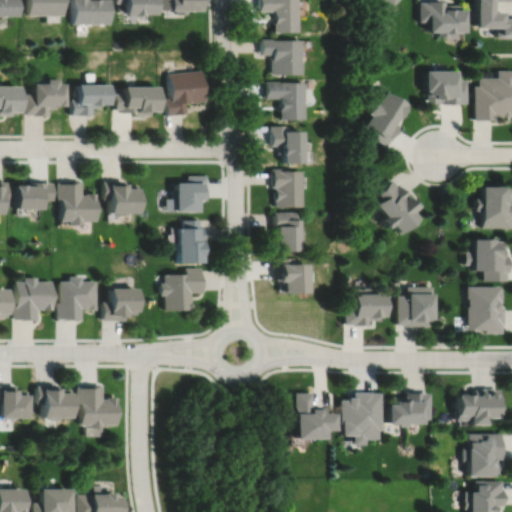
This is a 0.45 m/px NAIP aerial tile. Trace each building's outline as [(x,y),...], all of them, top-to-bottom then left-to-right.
[(0,0),(0,14),(15,14),(15,0),(0,0)] [(26,0),(26,13),(62,13),(62,0),(26,0)] [(70,0),(70,22),(106,22),(106,0),(70,0)] [(113,0),(113,1),(121,1),(121,5),(117,5),(117,10),(122,10),(122,11),(129,11),(129,14),(138,14),(138,11),(152,11),(152,0),(113,0)] [(157,0),(158,7),(172,7),(172,12),(183,12),(183,7),(197,7),(197,0),(157,0)] [(257,0),(257,9),(271,9),(271,31),(296,31),(296,0),(257,0)] [(417,0),(418,20),(426,20),(426,29),(436,29),(436,34),(444,34),(444,35),(456,35),(456,29),(463,29),(463,6),(458,6),(458,3),(442,3),(442,0),(417,0)] [(475,0),(475,24),(493,24),(493,35),(511,35),(511,16),(508,16),(508,15),(498,15),(498,8),(492,8),(492,0),(475,0)] [(259,37),(259,53),(268,53),(268,73),(299,73),(299,38),(271,38),(271,37),(259,37)] [(165,72),(167,96),(162,97),(164,113),(184,111),(183,102),(202,99),(199,68),(165,72)] [(423,68),(423,89),(425,89),(425,102),(434,102),(434,101),(440,101),(440,103),(457,103),(457,102),(465,101),(465,78),(456,78),(455,68),(423,68)] [(511,68),(495,68),(495,76),(477,76),(477,84),(472,84),(473,119),(494,119),(494,114),(497,114),(497,115),(508,115),(508,113),(511,113),(511,68)] [(22,92),(22,113),(30,113),(30,114),(46,114),(46,107),(54,107),(54,104),(64,104),(64,81),(56,81),(56,77),(45,77),(45,81),(31,81),(32,92),(22,92)] [(263,80),(263,97),(277,97),(277,118),(303,118),(303,80),(279,80),(263,80)] [(68,98),(68,114),(88,114),(88,106),(96,106),(96,102),(105,102),(105,82),(74,82),(74,89),(72,89),(72,95),(74,95),(74,98),(68,98)] [(0,114),(11,114),(11,110),(18,110),(19,84),(0,84),(0,114)] [(111,91),(111,108),(117,108),(117,111),(133,110),(133,113),(147,113),(147,109),(154,109),(154,84),(119,84),(119,91),(111,91)] [(383,89),(376,101),(372,99),(372,101),(369,100),(363,110),(368,113),(358,130),(384,145),(388,138),(389,139),(398,124),(392,121),(396,115),(397,116),(402,109),(400,108),(404,102),(383,89)] [(268,124),(269,144),(276,144),(276,153),(281,153),(281,161),(301,161),(300,129),(294,129),(294,127),(288,127),(288,126),(285,126),(285,124),(268,124)] [(269,167),(269,186),(272,186),(272,199),(273,205),(300,205),(300,169),(286,169),(286,167),(269,167)] [(172,181),(172,188),(169,188),(169,199),(171,199),(171,209),(197,210),(197,198),(204,198),(204,174),(185,174),(185,181),(172,181)] [(391,179),(376,192),(381,198),(375,203),(385,215),(379,219),(387,227),(392,223),(400,233),(410,224),(409,223),(417,217),(412,211),(418,205),(413,198),(411,199),(397,182),(395,184),(391,179)] [(54,182),(54,198),(57,198),(58,219),(65,219),(65,223),(78,223),(78,219),(92,219),(92,191),(82,192),(82,193),(78,193),(78,180),(62,180),(62,182),(54,182)] [(99,180),(99,198),(105,198),(104,211),(112,211),(112,213),(124,213),(124,211),(134,211),(134,183),(122,183),(122,180),(99,180)] [(12,183),(12,207),(40,207),(40,199),(50,199),(50,181),(27,181),(27,184),(23,184),(23,183),(12,183)] [(479,185),(479,197),(473,197),(473,209),(479,209),(479,227),(509,226),(509,218),(511,218),(510,201),(503,201),(503,197),(506,197),(506,188),(501,188),(501,184),(479,185)] [(270,210),(271,227),(273,227),(273,234),(271,234),(271,240),(273,240),(273,250),(296,249),(296,236),(300,236),(300,225),(296,225),(296,210),(270,210)] [(181,218),(181,227),(174,227),(174,261),(199,261),(199,254),(203,254),(203,240),(200,240),(200,224),(197,224),(197,218),(181,218)] [(471,238),(472,250),(462,250),(463,264),(471,264),(471,269),(481,269),(481,280),(505,279),(504,271),(506,271),(505,254),(502,254),(502,249),(503,249),(503,240),(492,240),(492,237),(471,238)] [(273,257),(273,280),(277,280),(277,292),(306,292),(306,280),(308,280),(308,270),(305,270),(305,262),(292,263),(291,257),(273,257)] [(161,273),(161,281),(157,281),(157,295),(161,295),(161,309),(189,309),(189,299),(187,299),(187,292),(200,292),(200,274),(198,274),(198,267),(182,266),(182,273),(161,273)] [(56,280),(56,301),(55,301),(55,318),(61,317),(61,319),(78,319),(78,307),(82,307),(82,308),(93,308),(93,280),(78,280),(78,275),(65,275),(65,280),(56,280)] [(13,280),(13,302),(11,302),(11,319),(19,319),(19,320),(35,320),(35,309),(51,309),(51,280),(35,280),(35,276),(22,276),(22,280),(13,280)] [(99,300),(100,319),(122,319),(122,316),(123,316),(123,313),(134,313),(134,287),(122,287),(122,285),(113,285),(113,287),(106,287),(106,300),(99,300)] [(395,294),(395,324),(403,324),(403,325),(427,325),(427,319),(431,319),(431,292),(430,292),(430,285),(405,285),(405,294),(395,294)] [(465,286),(465,297),(466,297),(467,306),(465,306),(465,329),(482,329),(482,332),(500,332),(500,324),(501,324),(501,307),(498,307),(497,304),(498,304),(498,301),(500,301),(500,289),(499,289),(499,285),(465,286)] [(342,297),(342,323),(350,323),(350,325),(366,325),(366,319),(378,319),(378,316),(383,316),(383,293),(351,293),(351,297),(342,297)] [(0,385),(0,418),(4,418),(4,419),(15,419),(15,418),(27,418),(27,395),(25,395),(25,391),(16,391),(16,389),(14,389),(14,385),(0,385)] [(34,385),(34,404),(39,404),(39,417),(46,417),(46,419),(56,419),(56,418),(67,418),(67,388),(55,388),(55,385),(34,385)] [(74,386),(73,403),(77,403),(77,424),(86,424),(86,427),(99,427),(99,424),(113,424),(113,396),(103,396),(103,398),(99,398),(99,385),(81,385),(81,386),(74,386)] [(454,392),(454,419),(468,419),(468,425),(485,425),(485,418),(497,418),(497,389),(489,389),(489,388),(479,388),(479,389),(471,389),(471,394),(464,394),(464,392),(454,392)] [(383,404),(383,424),(396,424),(396,426),(404,426),(404,424),(419,424),(419,418),(427,418),(427,393),(418,393),(418,391),(402,391),(402,396),(389,396),(389,404),(383,404)] [(290,392),(291,439),(321,439),(321,437),(323,437),(323,431),(331,431),(331,413),(320,413),(320,407),(315,407),(315,405),(308,405),(308,392),(290,392)] [(336,399),(336,423),(338,423),(338,435),(349,435),(349,445),(361,445),(361,439),(374,439),(374,429),(377,429),(377,393),(368,393),(368,392),(350,392),(350,397),(345,397),(345,399),(336,399)] [(466,433),(466,448),(460,448),(460,460),(466,461),(466,476),(492,476),(492,472),(496,472),(496,463),(493,463),(493,459),(500,459),(501,443),(499,443),(499,433),(466,433)] [(472,481),(472,492),(468,492),(468,491),(462,491),(462,498),(461,498),(461,508),(467,508),(467,511),(492,511),(492,506),(500,506),(500,489),(499,489),(499,481),(472,481)] [(29,502),(29,511),(66,511),(66,489),(55,489),(55,486),(43,486),(43,489),(36,489),(36,502),(29,502)] [(0,511),(23,511),(23,489),(10,489),(10,487),(0,487),(0,511)] [(73,493),(73,511),(116,511),(116,497),(110,497),(110,491),(100,491),(100,494),(87,494),(87,493),(73,493)]
